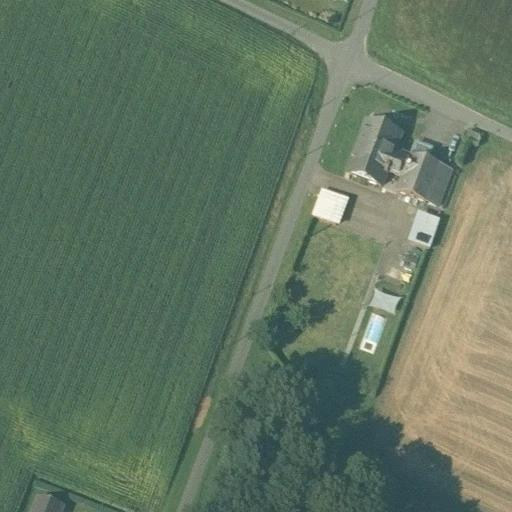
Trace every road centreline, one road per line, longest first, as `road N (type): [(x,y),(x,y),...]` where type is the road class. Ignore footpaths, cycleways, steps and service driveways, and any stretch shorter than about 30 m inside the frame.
road 1 (unclassified): [(348,59),(182,511)]
road 2 (unclassified): [(348,59),(511,138)]
road 3 (unclassified): [(348,59),(224,0)]
